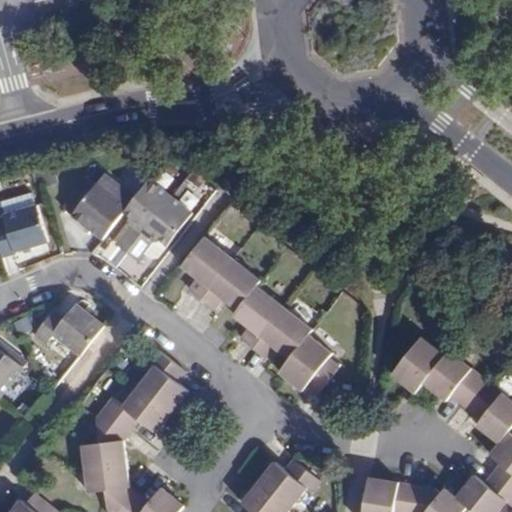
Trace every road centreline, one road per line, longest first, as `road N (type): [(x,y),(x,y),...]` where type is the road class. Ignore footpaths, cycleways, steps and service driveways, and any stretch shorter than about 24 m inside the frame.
road 1 (residential): [(0,484),(136,308)]
road 2 (residential): [(264,407),(333,439),(438,443)]
road 3 (tertiary): [(166,113),(129,112),(0,140)]
road 4 (residential): [(136,308),(264,407)]
road 5 (tertiary): [(166,113),(322,103)]
road 6 (residential): [(0,299),(78,271),(136,308)]
road 7 (secondary): [(389,94),(511,177)]
road 8 (tertiary): [(271,53),(166,113)]
